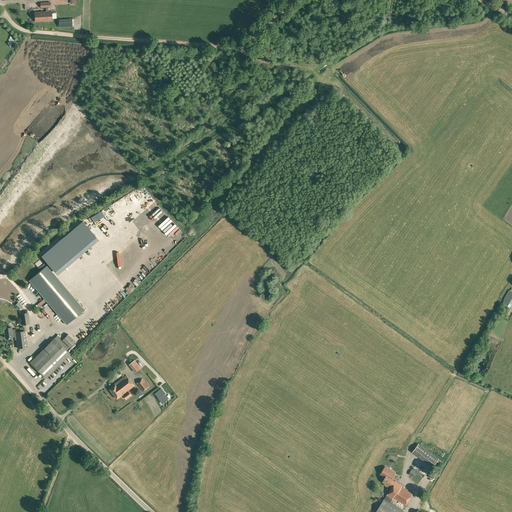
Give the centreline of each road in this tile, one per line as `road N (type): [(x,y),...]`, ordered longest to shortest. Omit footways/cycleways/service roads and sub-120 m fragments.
road 1 (track): [(290,0),(240,46),(52,33)]
road 2 (unknown): [(11,364),(99,305),(107,286),(85,258),(93,239),(139,226)]
road 3 (unclassified): [(150,511),(0,352)]
